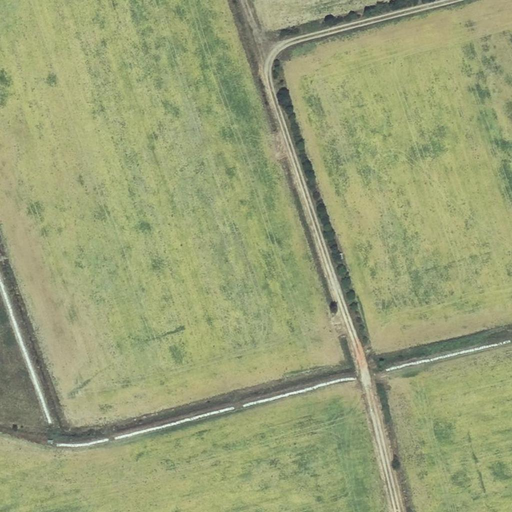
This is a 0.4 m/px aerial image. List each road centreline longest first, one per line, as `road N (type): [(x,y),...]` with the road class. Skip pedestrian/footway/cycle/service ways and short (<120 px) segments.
road 1 (track): [(261,50),(357,353),(396,511)]
road 2 (track): [(457,0),(261,50),(244,0)]
